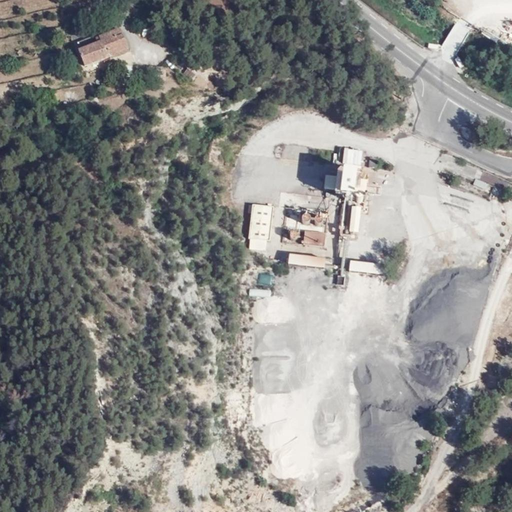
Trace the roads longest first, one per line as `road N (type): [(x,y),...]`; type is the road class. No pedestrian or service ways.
road 1 (unknown): [(511,278),(428,511)]
road 2 (primary): [(338,0),(433,75),(511,122)]
